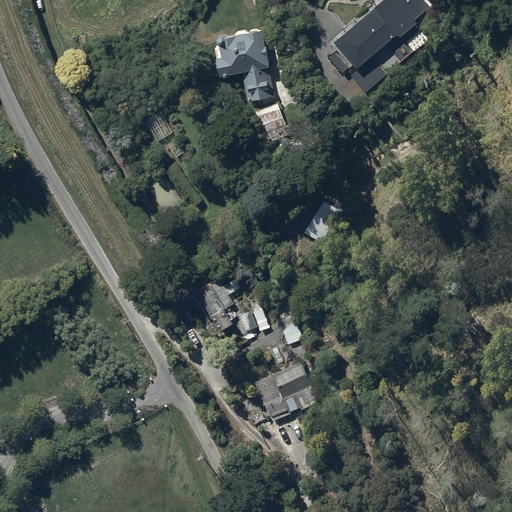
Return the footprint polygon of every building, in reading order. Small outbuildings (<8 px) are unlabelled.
[(427,8),(419,0),(375,0),(330,39),(356,69),(427,8)] [(265,29),(216,39),(222,74),(243,73),(250,101),(275,98),(265,29)] [(165,176),(149,187),(167,212),(182,201),(165,176)] [(341,210),(324,200),(305,230),(321,241),(341,210)] [(234,303),(218,278),(198,290),(222,328),(233,321),(227,307),(234,303)] [(268,323),(261,302),(255,304),(257,309),(255,310),(260,326),(268,323)] [(251,309),(239,313),(245,330),(246,330),(249,338),(255,335),(252,327),(258,325),(251,309)] [(297,317),(284,328),(289,343),(302,338),(297,317)] [(318,399),(300,357),(256,376),(274,418),(318,399)]
